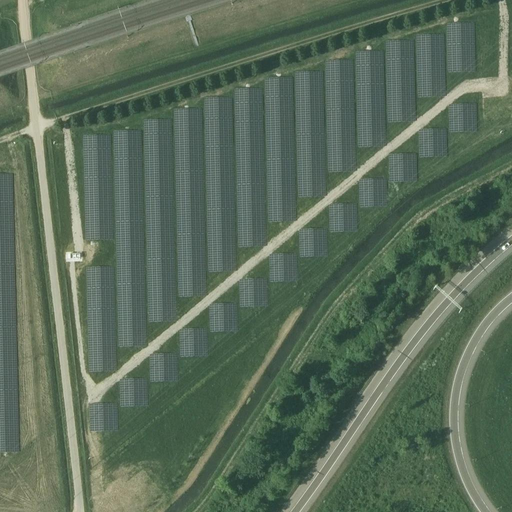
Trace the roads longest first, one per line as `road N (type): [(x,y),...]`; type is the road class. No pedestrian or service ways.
road 1 (unclassified): [(77,511),(21,0)]
road 2 (motorway): [(511,240),(433,318),(295,511)]
road 3 (motorway): [(485,511),(459,454),(456,396),(472,348),(511,297)]
